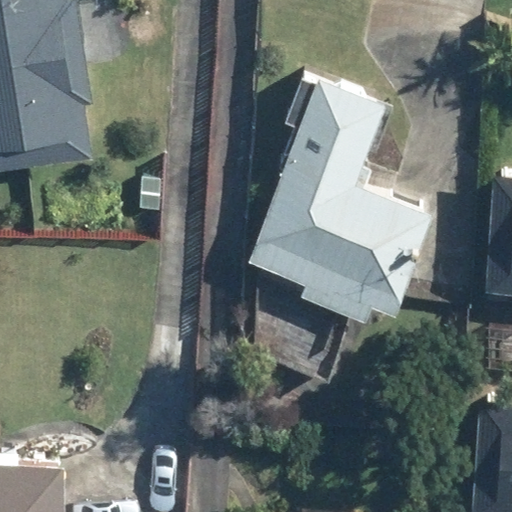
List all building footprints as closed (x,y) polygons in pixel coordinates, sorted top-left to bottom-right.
[(0,0),(0,153),(100,142),(93,86),(101,85),(90,0),(0,0)] [(302,279),(368,303),(375,284),(402,294),(440,191),(360,162),(390,80),(321,55),(252,245),(307,265),(302,279)] [(511,151),(495,151),(489,272),(511,273),(511,151)] [(511,377),(484,375),(475,495),(511,497),(511,377)] [(70,511),(73,452),(0,448),(0,511),(70,511)]
